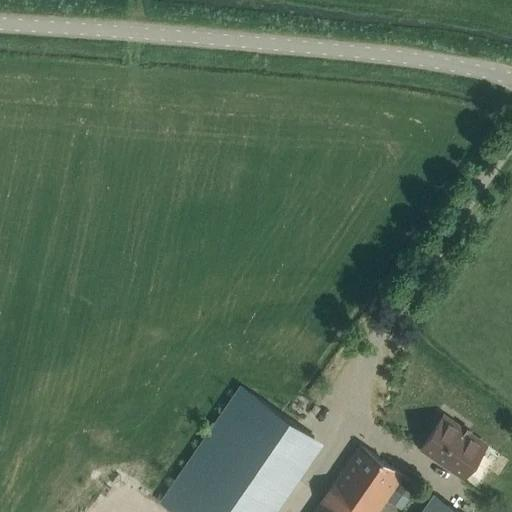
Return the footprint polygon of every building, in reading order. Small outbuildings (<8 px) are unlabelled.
[(240,385),(220,413),(294,464),(314,436),(240,385)] [(275,511),(323,442),(314,436),(294,464),(220,413),(192,455),(270,509),(267,511),(275,511)] [(468,433),(460,427),(443,415),(421,447),(464,476),(486,445),(468,433)] [(374,511),(403,472),(360,442),(311,511),(374,511)] [(192,455),(160,500),(178,511),(267,511),(270,509),(192,455)] [(404,501),(417,482),(406,474),(393,493),(404,501)] [(459,511),(435,495),(423,511),(459,511)]
